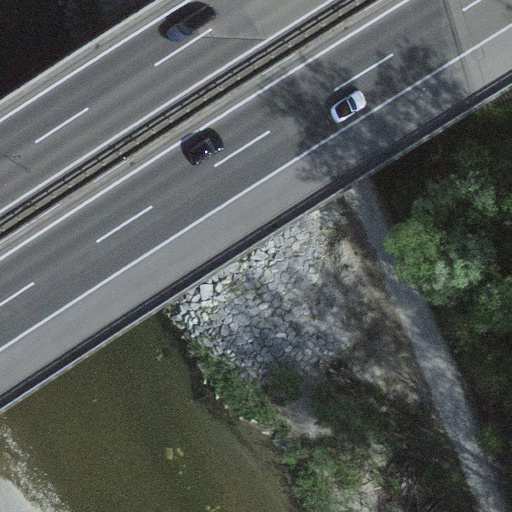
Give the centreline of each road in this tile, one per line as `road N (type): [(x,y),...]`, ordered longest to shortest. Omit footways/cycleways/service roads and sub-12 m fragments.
road 1 (motorway): [(0,308),(485,0)]
road 2 (track): [(274,0),(492,511)]
road 3 (motorway): [(266,0),(0,169)]
